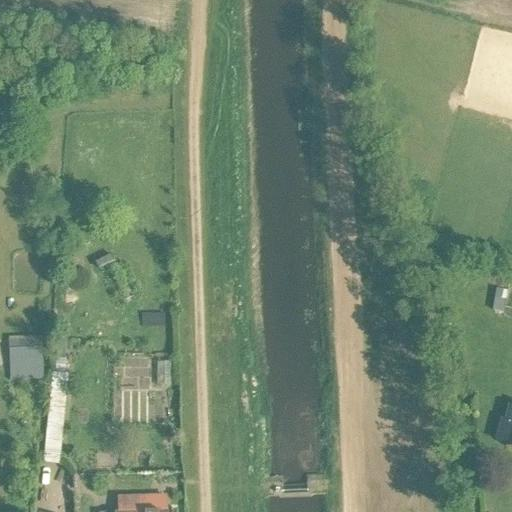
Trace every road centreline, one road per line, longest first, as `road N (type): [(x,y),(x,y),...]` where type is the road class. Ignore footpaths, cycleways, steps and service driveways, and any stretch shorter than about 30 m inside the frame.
road 1 (track): [(363,511),(343,0)]
road 2 (track): [(205,511),(194,0)]
